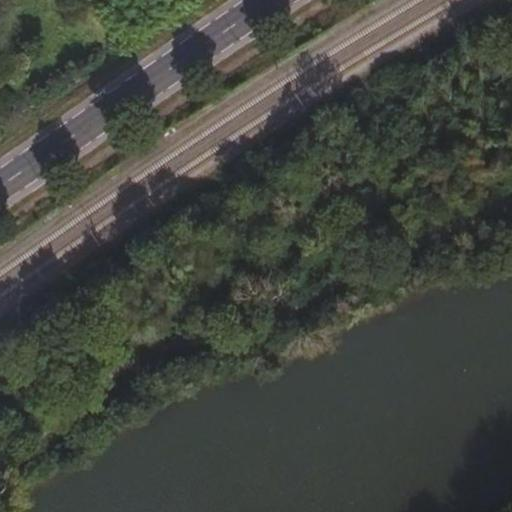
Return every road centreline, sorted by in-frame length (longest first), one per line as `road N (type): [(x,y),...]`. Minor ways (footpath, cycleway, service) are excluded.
road 1 (track): [(0,460),(256,316),(511,214)]
road 2 (secondary): [(0,189),(275,0)]
